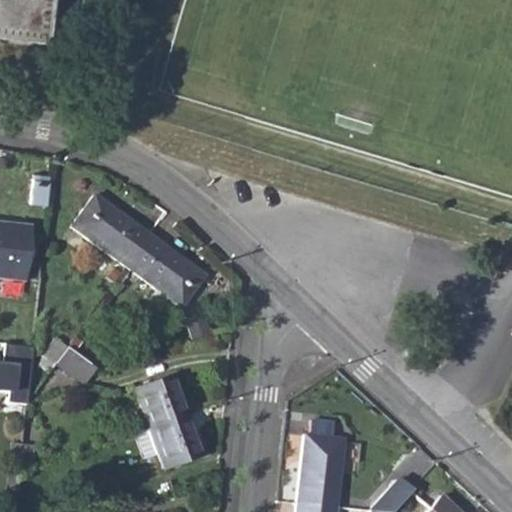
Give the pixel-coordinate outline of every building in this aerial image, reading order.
[(0,0),(0,40),(49,47),(54,0),(0,0)] [(69,227),(125,269),(147,238),(91,196),(69,227)] [(0,224),(0,278),(22,281),(29,228),(0,224)] [(147,238),(125,269),(141,281),(181,311),(203,280),(197,274),(147,238)] [(32,344),(4,341),(2,361),(0,360),(0,387),(9,388),(8,399),(26,400),(32,344)] [(42,360),(54,369),(56,365),(66,351),(55,343),(42,360)] [(66,351),(56,365),(83,384),(93,370),(66,351)] [(133,394),(148,433),(183,420),(169,380),(133,394)] [(148,433),(133,439),(142,463),(156,458),(162,471),(197,458),(183,420),(148,433)] [(332,511),(340,444),(329,443),(331,428),(309,426),(307,441),(303,440),(296,507),(332,511)] [(22,448),(19,480),(30,476),(33,450),(22,448)] [(393,511),(408,494),(396,484),(373,511),(393,511)]
